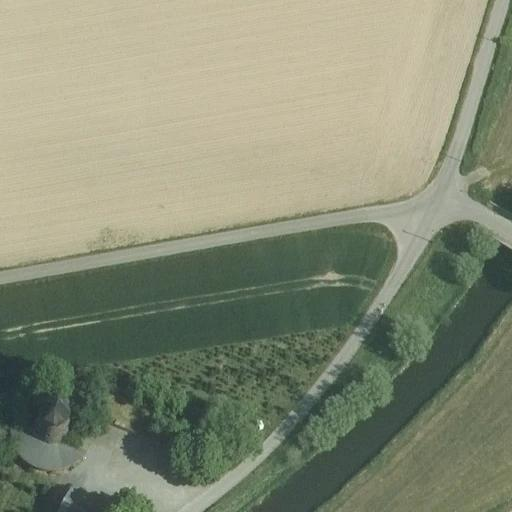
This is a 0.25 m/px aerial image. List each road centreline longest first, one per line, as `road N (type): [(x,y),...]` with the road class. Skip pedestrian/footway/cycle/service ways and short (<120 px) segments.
road 1 (unclassified): [(443,195),(0,278)]
road 2 (residential): [(443,195),(364,331),(299,414),(190,511)]
road 3 (unclassified): [(502,0),(443,195)]
